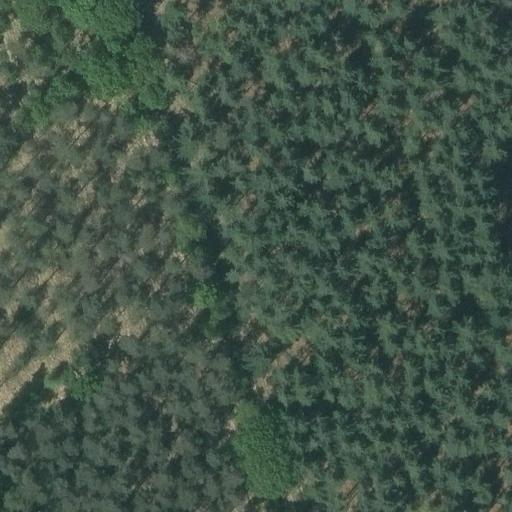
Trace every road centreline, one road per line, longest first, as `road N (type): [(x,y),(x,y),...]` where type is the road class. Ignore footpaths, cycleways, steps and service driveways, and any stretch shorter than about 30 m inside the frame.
road 1 (track): [(253,336),(141,0)]
road 2 (track): [(0,421),(253,336)]
